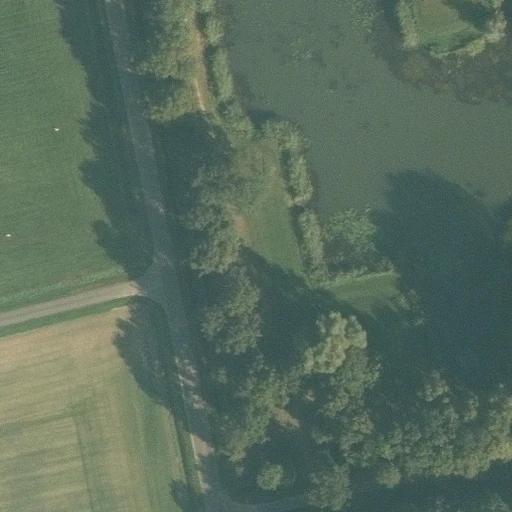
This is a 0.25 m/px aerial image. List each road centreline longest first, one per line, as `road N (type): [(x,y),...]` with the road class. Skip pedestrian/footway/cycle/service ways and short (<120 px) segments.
road 1 (unclassified): [(169,283),(114,0)]
road 2 (unclassified): [(216,511),(169,283)]
road 3 (unclassified): [(0,321),(169,283)]
